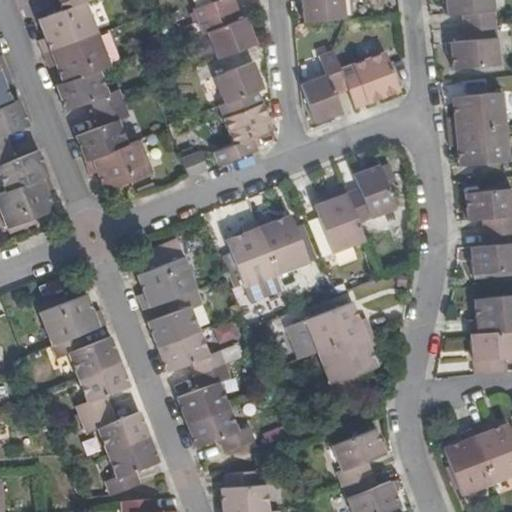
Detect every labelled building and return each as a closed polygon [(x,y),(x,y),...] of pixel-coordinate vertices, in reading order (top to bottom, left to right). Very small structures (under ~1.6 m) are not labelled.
[(60,0),(64,10),(88,1),(89,0),(60,0)] [(214,0),(201,5),(196,8),(201,21),(240,6),(237,0),(214,0)] [(306,0),(308,23),(350,18),(348,0),(306,0)] [(468,13),(469,26),(502,23),(499,0),(452,0),(454,14),(468,13)] [(41,39),(46,52),(100,31),(88,1),(64,10),(52,14),(55,20),(44,24),(48,36),(41,39)] [(243,16),(240,6),(201,21),(205,32),(211,30),(222,58),(261,43),(250,14),(243,16)] [(41,19),(44,24),(55,20),(52,14),(41,19)] [(502,23),(469,26),(470,40),(456,42),(458,66),(506,62),(502,23)] [(76,72),(79,78),(101,69),(114,64),(100,31),(46,52),(52,66),(59,64),(64,77),(76,72)] [(344,68),(336,50),(322,55),(329,74),(304,85),(305,91),(319,122),(346,111),(339,94),(351,88),(344,68)] [(351,88),(359,107),(403,89),(389,51),(344,68),(351,88)] [(0,70),(9,67),(4,53),(0,54),(0,70)] [(225,116),(264,101),(260,90),(268,87),(256,60),(217,76),(227,101),(221,104),(225,116)] [(14,81),(9,67),(0,70),(0,110),(3,109),(0,103),(13,98),(8,84),(14,81)] [(98,113),(127,102),(122,89),(111,93),(101,69),(79,78),(66,83),(60,86),(70,110),(93,101),(98,113)] [(64,77),(66,83),(79,78),(76,72),(64,77)] [(454,116),(456,131),(511,125),(508,91),(472,94),(472,100),(460,101),(462,116),(454,116)] [(15,104),(13,98),(0,103),(3,109),(15,104)] [(274,127),(264,101),(225,116),(235,141),(216,149),(221,163),(261,147),(256,136),(274,127)] [(15,104),(3,109),(0,110),(0,152),(12,148),(7,136),(32,126),(21,102),(15,104)] [(89,159),(130,143),(121,119),(132,115),(127,102),(98,113),(103,126),(80,135),(89,159)] [(456,131),(457,146),(465,145),(466,158),(478,157),(478,163),(511,159),(511,125),(456,131)] [(119,185),(122,184),(154,171),(142,138),(130,143),(89,159),(94,172),(101,170),(106,182),(115,178),(119,185)] [(17,159),(12,148),(0,152),(0,174),(7,191),(51,174),(41,150),(17,159)] [(191,175),(208,168),(199,148),(183,155),(191,175)] [(362,184),(349,189),(361,219),(401,204),(384,162),(357,172),(362,184)] [(56,187),(51,174),(7,191),(0,193),(0,206),(9,229),(45,215),(41,208),(55,203),(50,191),(56,187)] [(109,189),(119,185),(115,178),(106,182),(109,189)] [(333,248),(368,234),(361,219),(349,189),(347,183),(332,189),(334,195),(321,200),(326,212),(320,215),(333,248)] [(487,217),(488,229),(511,227),(511,188),(469,193),(471,219),(487,217)] [(326,212),(321,200),(315,203),(320,215),(326,212)] [(57,210),(55,203),(41,208),(45,215),(57,210)] [(295,210),(288,213),(293,225),(299,223),(295,210)] [(273,213),(259,219),(279,270),(312,257),(299,223),(293,225),(288,213),(276,218),(273,213)] [(279,270),(259,219),(245,225),(247,231),(235,235),(240,247),(234,249),(245,279),(253,298),(285,285),(279,270)] [(511,227),(488,229),(489,242),(474,244),(476,269),(511,265),(511,227)] [(146,246),(154,267),(189,254),(180,233),(146,246)] [(240,247),(235,235),(230,237),(234,249),(240,247)] [(238,281),(245,279),(234,249),(227,252),(238,281)] [(171,298),(201,287),(189,254),(154,267),(152,268),(154,274),(143,278),(148,291),(142,293),(148,308),(171,298)] [(421,269),(417,259),(408,262),(412,272),(421,269)] [(141,272),(143,278),(154,274),(152,268),(141,272)] [(153,318),(163,344),(205,328),(195,303),(206,299),(201,287),(171,298),(176,310),(153,318)] [(88,292),(76,297),(79,302),(91,298),(88,292)] [(479,331),(511,327),(511,293),(496,295),(496,303),(483,303),(484,316),(478,316),(479,331)] [(347,307),(362,302),(359,294),(344,300),(347,307)] [(482,295),(483,303),(496,303),(496,295),(482,295)] [(79,302),(76,297),(40,311),(54,344),(83,333),(108,322),(102,308),(96,310),(91,298),(79,302)] [(323,348),(379,327),(374,313),(367,316),(362,302),(347,307),(344,300),(310,313),(323,348)] [(294,348),(308,340),(297,320),(283,328),(294,348)] [(383,339),(379,327),(323,348),(334,378),(359,369),(370,365),(368,360),(382,354),(377,341),(383,339)] [(481,372),(511,368),(511,354),(511,327),(479,331),(481,372)] [(202,372),(230,361),(225,348),(214,352),(205,328),(163,344),(173,368),(197,359),(202,372)] [(83,333),(54,344),(58,356),(70,352),(80,377),(123,360),(113,334),(88,344),(83,333)] [(225,348),(230,361),(244,356),(239,342),(225,348)] [(384,360),(382,354),(368,360),(370,365),(384,360)] [(79,403),(84,418),(114,406),(109,394),(133,384),(123,360),(80,377),(89,399),(79,403)] [(193,419),(234,402),(225,378),(235,374),(230,361),(202,372),(206,385),(183,394),(193,419)] [(359,369),(334,378),(339,391),(364,382),(359,369)] [(226,435),(231,446),(259,435),(254,422),(244,426),(234,402),(193,419),(203,444),(226,435)] [(100,427),(111,452),(154,436),(143,409),(119,419),(114,406),(84,418),(89,431),(100,427)] [(344,467),(349,480),(376,469),(372,457),(392,449),(381,423),(337,440),(347,466),(344,467)] [(477,429),(498,479),(511,474),(511,435),(509,436),(505,425),(493,429),(490,424),(477,429)] [(464,491),(498,479),(477,429),(463,434),(465,440),(454,444),(458,456),(451,458),(464,491)] [(232,447),(260,437),(259,435),(231,446),(232,447)] [(109,479),(115,493),(144,481),(139,468),(163,459),(154,436),(111,452),(120,474),(109,479)] [(458,456),(454,444),(447,447),(451,458),(458,456)] [(264,480),(262,465),(231,469),(232,482),(227,482),(230,510),(275,507),(272,480),(264,480)] [(376,469),(349,480),(361,511),(376,511),(405,501),(396,477),(382,482),(376,469)] [(126,498),(126,503),(126,511),(181,511),(182,508),(158,509),(157,496),(126,498)]
